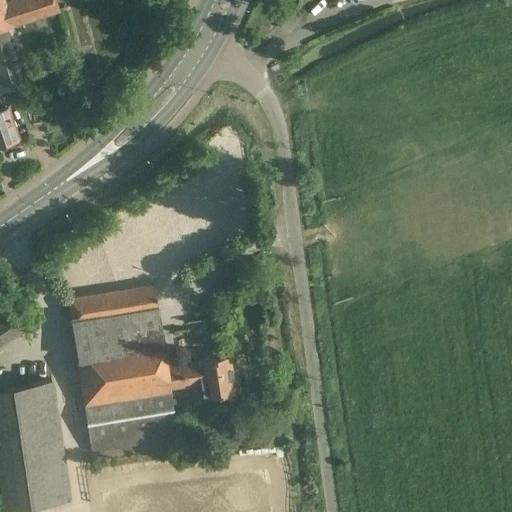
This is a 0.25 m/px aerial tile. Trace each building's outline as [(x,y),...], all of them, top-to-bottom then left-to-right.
[(62,8),(59,0),(12,0),(7,2),(6,0),(0,0),(0,29),(5,28),(7,27),(6,26),(12,24),(62,8)] [(7,27),(0,30),(0,142),(17,137),(1,91),(24,85),(14,53),(7,27)] [(167,365),(154,283),(68,297),(71,317),(91,453),(178,440),(170,387),(202,382),(204,396),(239,391),(237,375),(232,375),(229,354),(198,359),(198,360),(167,365)] [(0,345),(22,330),(8,311),(0,316),(0,345)] [(0,508),(70,498),(52,378),(0,386),(0,508)]
